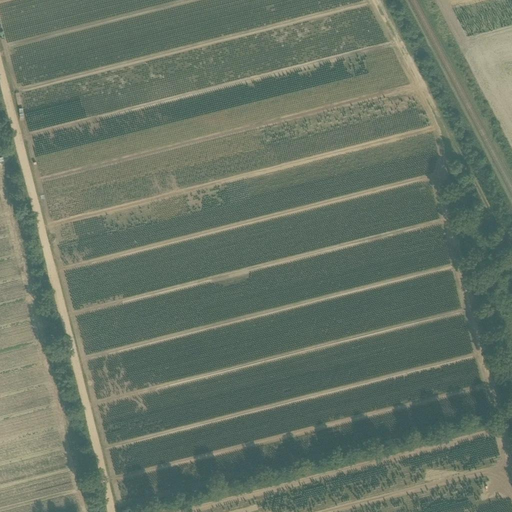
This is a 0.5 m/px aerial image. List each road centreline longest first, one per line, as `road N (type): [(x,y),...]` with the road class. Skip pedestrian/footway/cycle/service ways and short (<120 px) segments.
road 1 (track): [(0,71),(112,511)]
road 2 (track): [(380,0),(511,246)]
road 3 (track): [(459,145),(458,172),(487,253),(511,367)]
